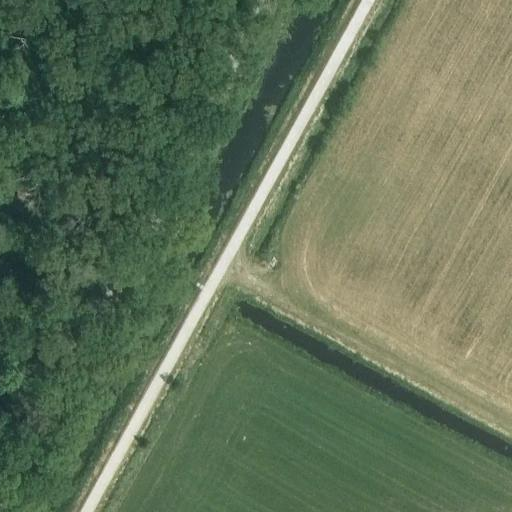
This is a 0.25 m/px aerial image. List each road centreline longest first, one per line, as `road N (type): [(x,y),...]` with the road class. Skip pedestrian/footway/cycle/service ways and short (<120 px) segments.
road 1 (unclassified): [(0,491),(270,0)]
road 2 (track): [(511,432),(272,302),(223,264)]
